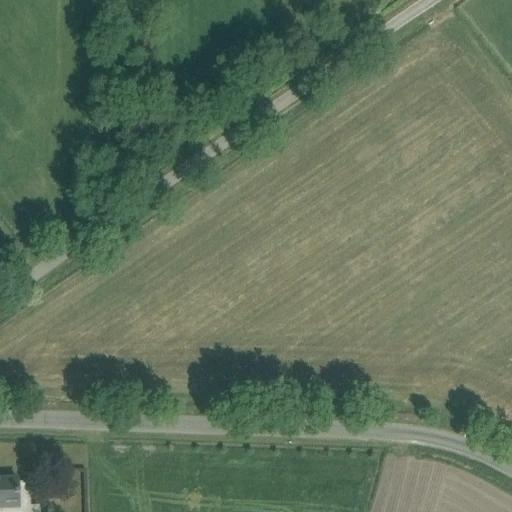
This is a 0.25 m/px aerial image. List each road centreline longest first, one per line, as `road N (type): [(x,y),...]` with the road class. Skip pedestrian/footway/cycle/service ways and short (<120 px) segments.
road 1 (unclassified): [(0,313),(436,0)]
road 2 (unclassified): [(511,471),(432,439),(59,419),(0,424)]
